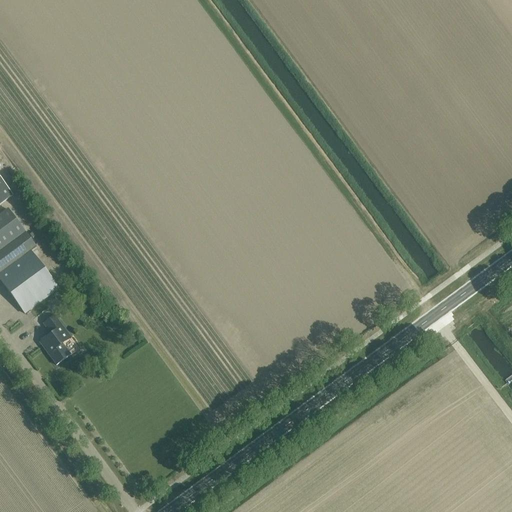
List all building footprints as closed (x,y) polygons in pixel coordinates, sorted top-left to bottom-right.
[(0,179),(0,205),(13,196),(0,179)] [(0,252),(25,234),(7,210),(0,215),(0,252)] [(0,274),(30,252),(36,248),(25,234),(0,252),(0,274)] [(30,252),(0,274),(0,280),(25,314),(58,290),(30,252)] [(53,277),(55,282),(64,278),(62,274),(53,277)] [(70,355),(62,344),(71,337),(55,316),(44,324),(52,336),(40,344),(56,366),(70,355)] [(463,324),(472,328),(474,323),(466,319),(463,324)]
